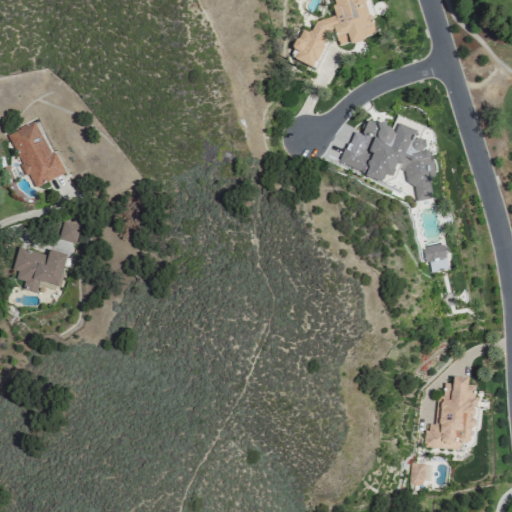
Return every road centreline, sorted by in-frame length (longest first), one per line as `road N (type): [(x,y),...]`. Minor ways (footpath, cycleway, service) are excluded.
road 1 (residential): [(425,0),(499,239),(511,341)]
road 2 (residential): [(443,60),(373,84),(297,135)]
